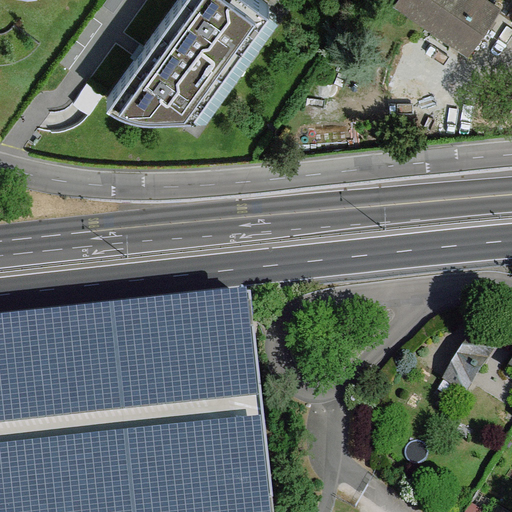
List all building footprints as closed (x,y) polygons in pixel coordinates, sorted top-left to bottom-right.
[(287,20),(259,0),(175,0),(104,97),(131,113),(184,115),(182,130),(200,140),(287,20)] [(417,0),(416,3),(462,33),(456,42),(470,52),(499,8),(487,0),(417,0)] [(9,32),(1,34),(0,66),(25,59),(42,43),(16,25),(9,32)] [(273,511),(251,304),(0,331),(0,511),(273,511)] [(469,341),(446,379),(465,391),(489,353),(469,341)]
